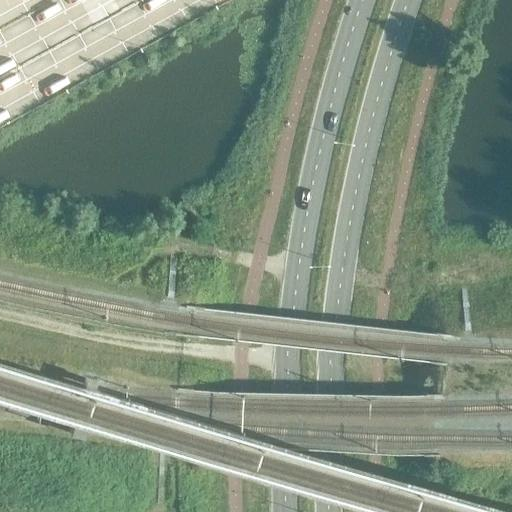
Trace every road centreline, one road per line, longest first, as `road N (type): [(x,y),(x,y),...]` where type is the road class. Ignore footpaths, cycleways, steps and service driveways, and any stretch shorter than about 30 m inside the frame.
road 1 (primary): [(331,511),(329,434),(356,185),(409,0)]
road 2 (primary): [(361,0),(319,151),(294,306),(287,511)]
